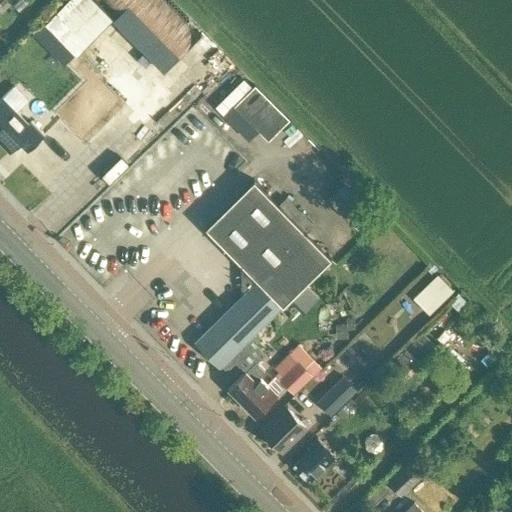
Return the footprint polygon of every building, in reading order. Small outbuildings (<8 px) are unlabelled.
[(112,17),(95,0),(68,0),(46,22),(76,53),(112,17)] [(198,36),(163,0),(101,0),(166,66),(198,36)] [(93,55),(86,64),(107,79),(114,70),(93,55)] [(268,138),(288,118),(254,84),(234,104),(268,138)] [(29,123),(2,98),(0,96),(0,140),(10,151),(19,142),(28,151),(46,133),(32,120),(29,123)] [(87,98),(68,117),(92,141),(111,123),(87,98)] [(198,341),(227,370),(256,342),(255,332),(330,258),(254,180),(205,228),(243,266),(241,269),(242,290),(246,294),(198,341)] [(452,288),(437,273),(413,297),(428,312),(452,288)] [(408,348),(391,365),(404,378),(421,362),(408,348)] [(293,393),(312,375),(298,360),(279,378),(293,393)] [(256,361),(246,371),(228,388),(255,416),(277,395),(261,378),(265,375),(265,371),(256,361)] [(331,416),(356,390),(343,377),(317,402),(331,416)] [(307,426),(290,408),(285,403),(258,429),(280,452),(307,426)] [(311,479),(334,456),(317,438),(307,448),(309,450),(295,463),(311,479)] [(419,479),(405,464),(387,481),(401,496),(419,479)] [(424,511),(412,500),(401,511),(424,511)]
